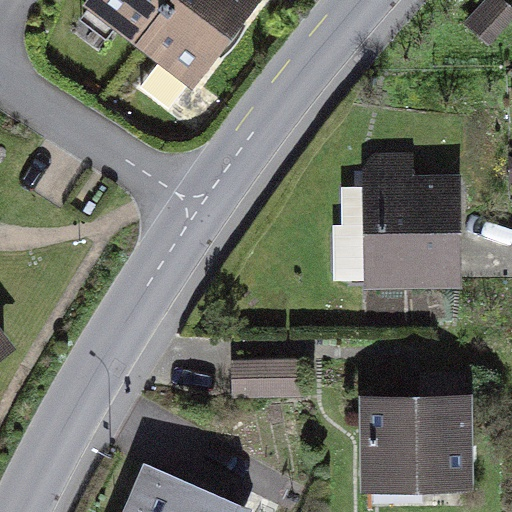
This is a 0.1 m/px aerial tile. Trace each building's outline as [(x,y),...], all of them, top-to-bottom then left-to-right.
[(98,0),(93,9),(142,44),(172,0),(98,0)] [(254,0),(172,0),(142,44),(196,82),(254,0)] [(390,190),(388,280),(484,282),(485,191),(390,190)] [(297,387),(297,350),(232,349),(232,387),(297,387)] [(379,406),(379,496),(484,495),(484,405),(379,406)] [(249,511),(161,472),(143,511),(249,511)]
